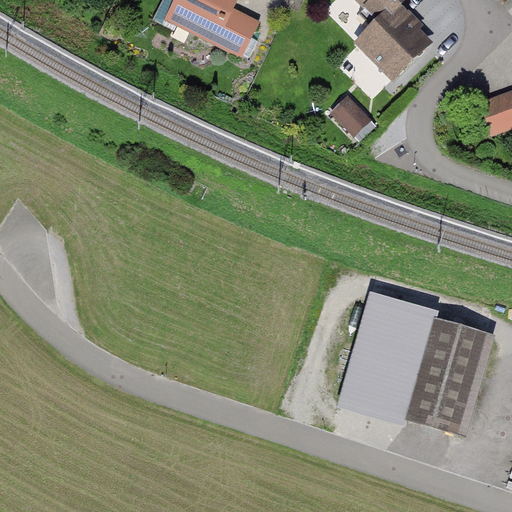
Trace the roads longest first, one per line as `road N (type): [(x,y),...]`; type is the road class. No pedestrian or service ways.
road 1 (unclassified): [(76,350),(149,389),(511,508)]
road 2 (residential): [(476,0),(482,32),(425,107),(421,139),(438,166),(511,195)]
road 3 (unclassified): [(76,350),(54,245),(44,239),(9,251),(7,284)]
